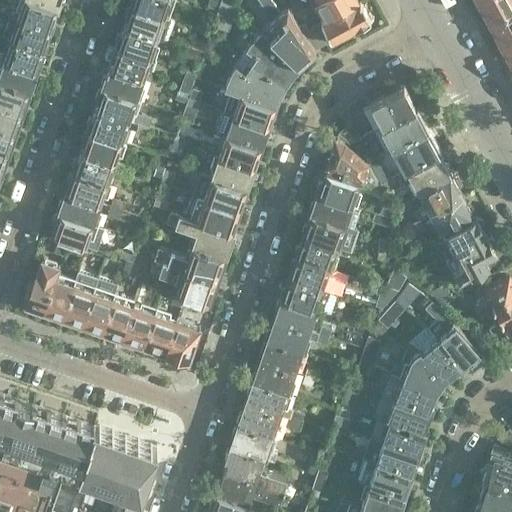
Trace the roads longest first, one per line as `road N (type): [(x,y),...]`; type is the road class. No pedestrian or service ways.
road 1 (residential): [(205,408),(315,92),(425,22)]
road 2 (residential): [(99,0),(0,283)]
road 3 (residential): [(205,408),(0,337)]
road 4 (residential): [(425,22),(511,173)]
road 5 (residential): [(442,511),(478,407),(511,387)]
